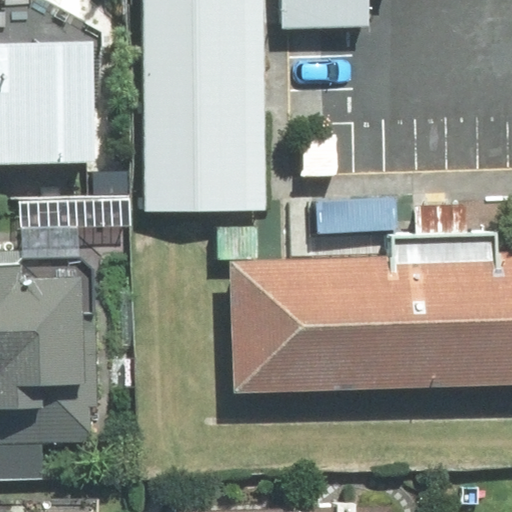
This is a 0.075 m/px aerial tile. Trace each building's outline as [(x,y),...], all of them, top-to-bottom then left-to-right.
[(0,0),(0,152),(101,152),(100,31),(0,32),(0,0)] [(143,0),(145,206),(273,206),(271,0),(143,0)] [(287,0),(288,23),(373,21),(372,0),(287,0)] [(237,252),(240,385),(511,377),(511,244),(505,244),(505,221),(393,224),(394,248),(237,252)] [(0,440),(94,439),(90,265),(30,267),(29,255),(0,255),(0,440)] [(394,511),(394,499),(185,508),(184,511),(394,511)]
